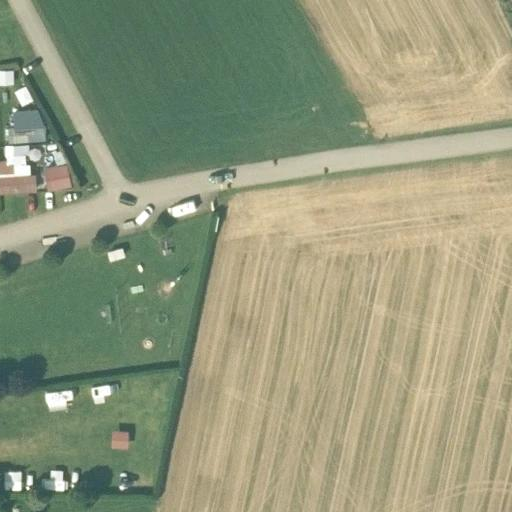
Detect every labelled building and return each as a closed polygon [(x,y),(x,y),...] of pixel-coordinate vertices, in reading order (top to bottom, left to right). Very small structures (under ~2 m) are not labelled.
[(0,81),(14,82),(15,67),(0,66),(0,81)] [(9,108),(11,140),(44,138),(43,106),(9,108)] [(0,190),(37,189),(37,171),(15,172),(14,162),(27,162),(27,144),(7,145),(8,157),(0,156),(0,190)] [(68,161),(44,165),(48,188),(72,184),(68,161)] [(112,383),(95,384),(95,402),(112,401),(112,383)] [(10,414),(24,413),(24,396),(9,396),(10,414)] [(114,427),(112,444),(128,445),(130,429),(114,427)]
